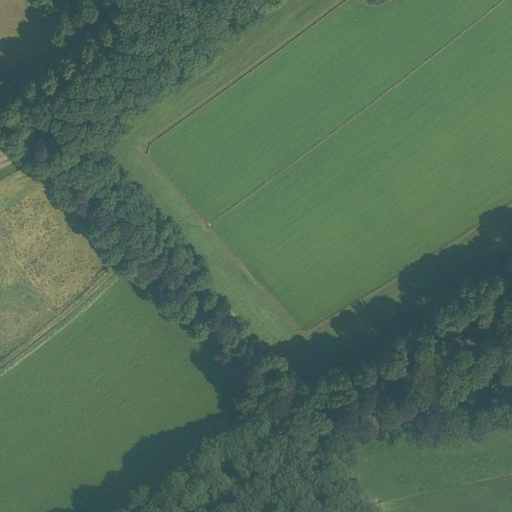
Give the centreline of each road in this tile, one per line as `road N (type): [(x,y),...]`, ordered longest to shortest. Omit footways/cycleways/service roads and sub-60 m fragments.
road 1 (track): [(139,232),(293,412),(287,511)]
road 2 (track): [(297,425),(375,404),(406,382),(511,377)]
road 3 (secondary): [(0,118),(152,1)]
road 4 (track): [(295,416),(154,511)]
road 5 (track): [(59,142),(139,232)]
